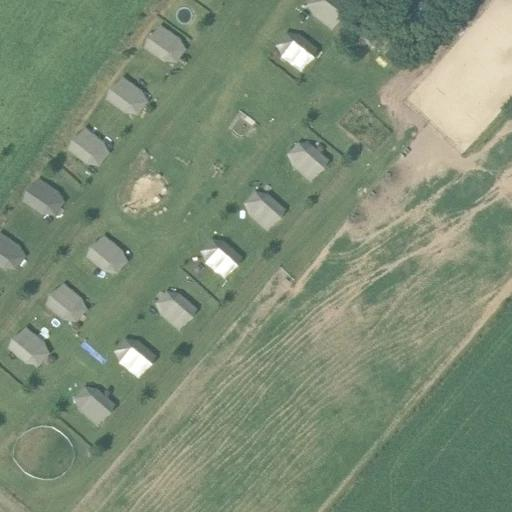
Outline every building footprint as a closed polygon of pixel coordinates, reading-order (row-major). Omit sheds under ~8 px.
[(336,29),(348,14),(329,0),(312,0),(307,7),(336,29)] [(146,48),(178,65),(192,39),(160,21),(146,48)] [(305,70),(318,53),(288,31),(275,49),(305,70)] [(108,97),(138,117),(153,94),(122,75),(108,97)] [(70,157),(107,163),(111,136),(74,130),(70,157)] [(287,157),(314,180),(333,158),(315,143),(310,148),(301,140),(287,157)] [(38,176),(24,200),(57,219),(70,195),(38,176)] [(270,229),(289,208),(262,184),(243,206),(270,229)] [(0,231),(0,263),(18,273),(31,248),(0,231)] [(87,253),(116,278),(134,257),(105,232),(87,253)] [(246,255),(227,239),(223,245),(214,237),(200,253),(227,277),(246,255)] [(47,303),(78,325),(93,304),(62,282),(47,303)] [(170,288),(155,307),(183,329),(201,307),(181,291),(178,295),(170,288)] [(24,325),(9,348),(40,369),(55,346),(24,325)] [(114,355),(142,377),(159,356),(130,334),(114,355)] [(90,381),(73,401),(100,425),(118,405),(90,381)]
